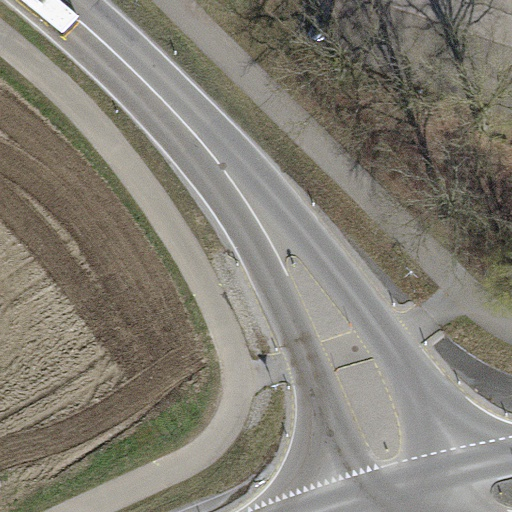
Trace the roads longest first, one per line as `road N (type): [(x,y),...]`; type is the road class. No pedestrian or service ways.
road 1 (tertiary): [(452,470),(426,401),(388,337),(317,250),(223,165)]
road 2 (tertiary): [(223,165),(306,362),(344,501)]
road 3 (tertiary): [(52,0),(114,50),(223,165)]
